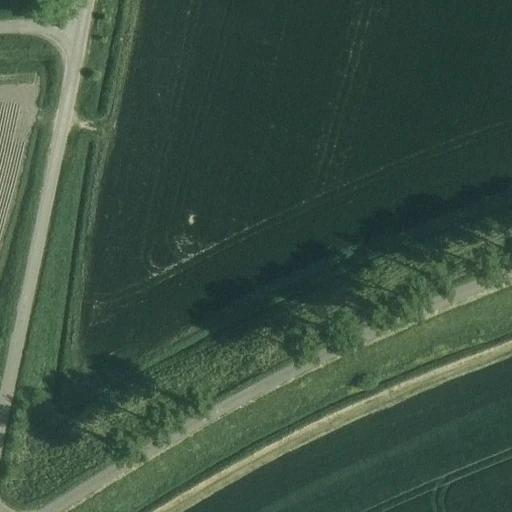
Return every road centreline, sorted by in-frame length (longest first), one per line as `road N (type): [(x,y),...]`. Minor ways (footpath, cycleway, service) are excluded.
road 1 (unclassified): [(43,511),(349,338),(511,271)]
road 2 (unclassified): [(0,416),(79,25)]
